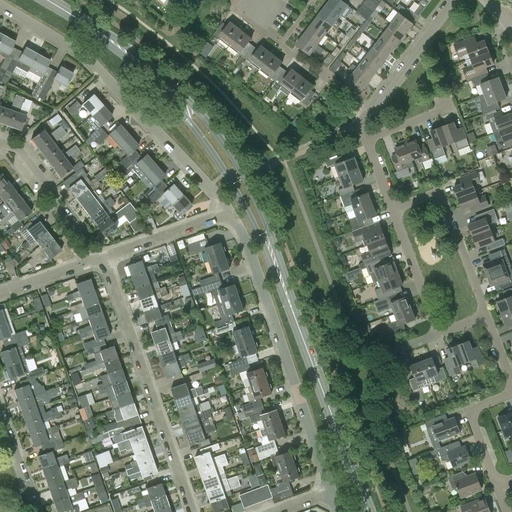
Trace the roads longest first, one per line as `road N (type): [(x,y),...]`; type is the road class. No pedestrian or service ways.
road 1 (primary): [(370,511),(231,170),(125,47),(49,0)]
road 2 (residential): [(0,8),(81,56),(229,210)]
road 3 (residential): [(229,210),(329,490)]
road 4 (residential): [(192,511),(101,257)]
road 5 (residential): [(393,209),(444,198),(485,314)]
road 6 (residential): [(455,0),(371,106),(366,138)]
road 7 (residential): [(0,142),(19,150),(101,257)]
road 8 (residential): [(101,257),(229,210)]
road 9 (residential): [(437,334),(393,209)]
road 10 (residential): [(499,483),(471,414),(511,391)]
